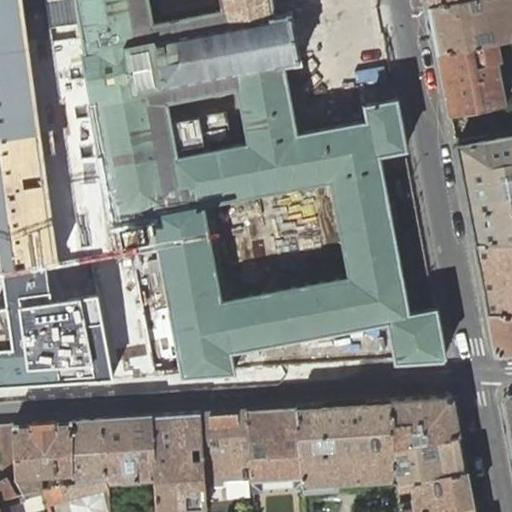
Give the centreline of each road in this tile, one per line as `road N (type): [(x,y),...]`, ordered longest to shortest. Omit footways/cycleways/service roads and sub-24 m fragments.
road 1 (residential): [(0,404),(475,373)]
road 2 (tertiary): [(404,0),(475,373)]
road 3 (tertiary): [(475,373),(501,511)]
